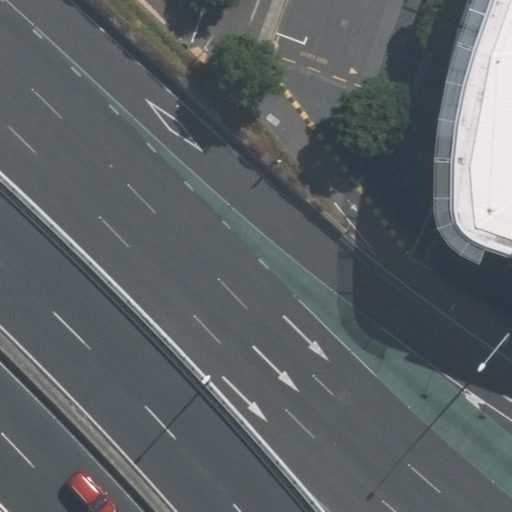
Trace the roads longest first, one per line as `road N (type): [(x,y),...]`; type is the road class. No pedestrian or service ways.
road 1 (motorway): [(98,198),(395,325),(511,399)]
road 2 (motorway): [(98,198),(419,511)]
road 3 (motorway): [(0,258),(242,511)]
road 4 (motorway): [(0,109),(98,198)]
